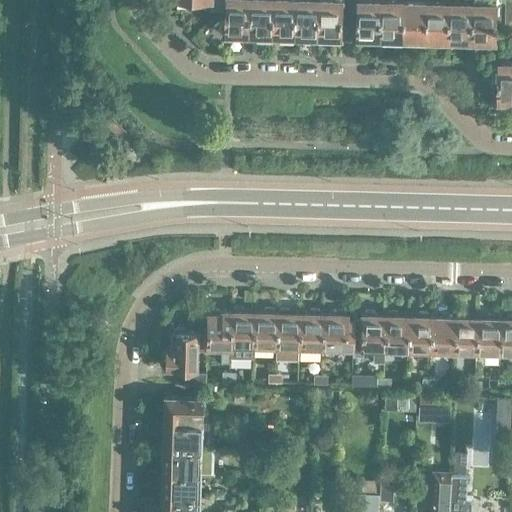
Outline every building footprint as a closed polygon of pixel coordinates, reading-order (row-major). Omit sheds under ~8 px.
[(251,34),(251,0),(228,0),(228,2),(228,19),(226,19),(223,22),(223,27),(225,31),(228,31),(228,33),(251,34)] [(274,34),(274,0),(251,0),(251,34),(258,34),(258,36),(272,36),(272,34),(274,34)] [(297,35),(297,0),(274,0),(274,34),(281,34),(281,36),(295,37),(295,35),(297,35)] [(320,36),(320,0),(297,0),(297,35),(304,35),(304,37),(308,37),(318,37),(318,35),(320,36)] [(344,0),(320,0),(320,36),(327,36),(327,38),(330,38),(340,38),(340,36),(343,36),(343,21),(344,21),(344,15),(344,0)] [(382,37),(383,0),(367,0),(359,0),(359,15),(359,21),(359,37),(361,37),(361,39),(375,39),(375,37),(382,37)] [(405,38),(406,1),(405,0),(384,0),(383,0),(382,37),(384,37),(384,39),(394,40),(398,40),(398,38),(405,38)] [(428,38),(429,0),(405,0),(406,1),(405,38),(407,38),(407,40),(417,40),(420,40),(421,38),(428,38)] [(451,39),(452,3),(452,0),(429,0),(428,38),(430,38),(430,40),(440,41),(443,41),(443,39),(451,39)] [(474,40),(475,3),(475,0),(465,0),(466,3),(452,3),(451,39),(453,39),(453,41),(463,41),(466,41),(466,39),(474,40)] [(497,15),(505,15),(506,5),(497,5),(496,0),(475,0),(475,3),(474,40),(476,40),(476,46),(488,46),(489,46),(489,40),(497,40),(497,35),(497,15)] [(505,36),(505,24),(505,15),(497,15),(497,35),(505,36)] [(511,62),(500,63),(500,65),(494,65),(494,66),(494,79),(500,79),(499,99),(501,100),(501,102),(505,104),(509,105),(511,103),(511,62)] [(252,348),(253,310),(244,309),(242,306),(234,306),(232,309),(230,309),(229,350),(230,350),(230,347),(252,348)] [(275,348),(276,310),(275,310),(273,307),(265,307),(263,310),(253,310),(252,348),(275,348)] [(298,349),(300,311),(290,311),(288,308),(280,307),(278,310),(276,310),(275,348),(298,349)] [(322,350),(323,312),(321,312),(319,308),(311,308),(309,311),(300,311),(298,349),(322,350)] [(229,350),(230,309),(222,309),(222,312),(221,312),(219,309),(211,309),(209,312),(207,312),(206,331),(207,331),(206,349),(229,350)] [(332,312),(323,312),(322,350),(345,350),(346,312),(343,312),(342,309),(334,309),(332,312)] [(384,350),(384,313),(375,313),(374,310),(366,310),(364,313),(361,313),(361,336),(352,336),(352,353),(363,354),(363,350),(384,350)] [(407,351),(408,314),(398,314),(396,311),(388,310),(387,313),(384,313),(384,350),(407,351)] [(430,352),(431,314),(429,314),(427,311),(419,311),(417,314),(408,314),(407,351),(430,352)] [(453,353),(454,315),(452,315),(450,312),(442,312),(440,315),(431,314),(430,352),(453,353)] [(476,353),(477,316),(467,315),(465,312),(457,312),(455,315),(454,315),(453,353),(476,353)] [(499,354),(500,316),(498,316),(496,313),(488,313),(486,316),(477,316),(476,353),(499,354)] [(509,317),(500,316),(499,354),(511,354),(511,313),(511,314),(509,317)] [(207,331),(206,331),(185,331),(183,328),(177,327),(174,330),(172,330),(171,344),(170,344),(170,347),(165,347),(165,350),(162,352),(162,360),(165,362),(165,365),(184,365),(183,371),(184,371),(184,382),(205,383),(205,371),(197,372),(197,367),(194,367),(195,356),(206,357),(206,349),(207,331)] [(282,373),(274,372),(274,381),(282,381),(282,373)] [(391,377),(383,377),(382,385),(390,385),(391,377)] [(475,388),(475,380),(467,379),(467,388),(475,388)] [(318,388),(318,399),(329,399),(329,389),(318,388)] [(418,406),(450,407),(451,393),(419,392),(418,406)] [(164,394),(163,419),(202,420),(203,395),(164,394)] [(234,394),(234,402),(244,402),(245,394),(234,394)] [(383,394),(383,408),(397,408),(397,394),(383,394)] [(211,421),(202,420),(163,419),(162,445),(213,447),(213,436),(211,436),(211,421)] [(230,447),(232,447),(240,448),(242,440),(231,439),(230,447)] [(215,447),(213,447),(162,445),(162,469),(200,470),(215,471),(215,447)] [(277,459),(288,449),(272,449),(271,459),(277,459)] [(287,465),(288,449),(277,459),(277,465),(287,465)] [(454,469),(466,469),(466,449),(454,449),(454,469)] [(200,495),(200,470),(162,469),(161,494),(200,495)] [(448,511),(450,472),(433,471),(431,511),(448,511)] [(470,511),(472,496),(466,495),(467,473),(450,472),(448,511),(470,511)] [(382,480),(381,504),(393,505),(394,481),(382,480)] [(359,511),(377,511),(378,490),(378,486),(362,486),(362,491),(361,491),(359,511)] [(199,511),(200,495),(161,494),(160,511),(199,511)] [(236,497),(226,496),(226,505),(235,505),(236,497)] [(294,511),(295,500),(286,500),(285,511),(294,511)]
